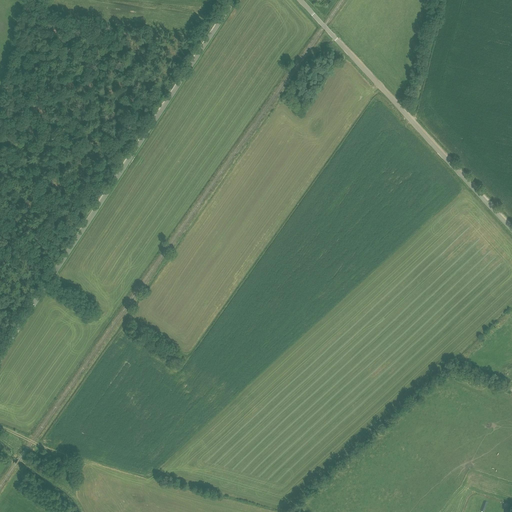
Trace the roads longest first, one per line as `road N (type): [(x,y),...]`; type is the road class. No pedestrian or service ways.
road 1 (unclassified): [(0,355),(234,0)]
road 2 (unclassified): [(511,229),(299,0)]
road 3 (track): [(0,428),(50,452),(140,476)]
